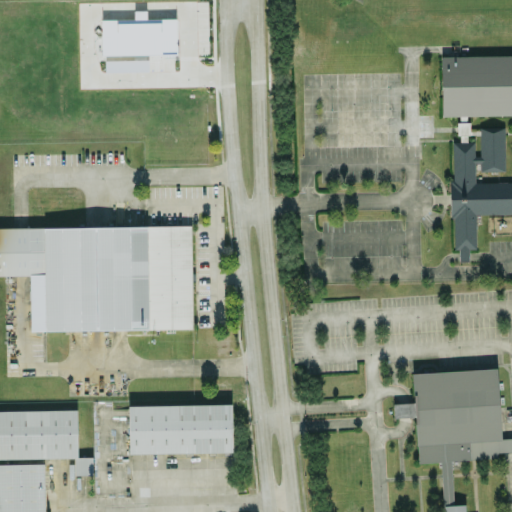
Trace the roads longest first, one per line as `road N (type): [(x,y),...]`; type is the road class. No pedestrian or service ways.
road 1 (residential): [(221,0),(266,511)]
road 2 (residential): [(290,511),(259,206),(251,0)]
